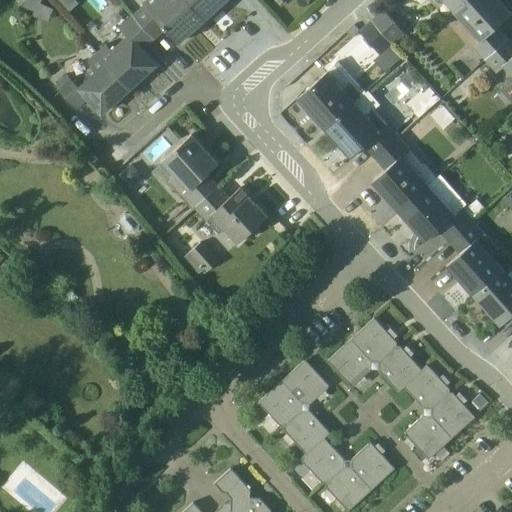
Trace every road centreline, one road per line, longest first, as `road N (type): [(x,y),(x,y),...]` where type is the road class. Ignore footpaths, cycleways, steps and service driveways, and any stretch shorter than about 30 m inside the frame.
road 1 (residential): [(372,250),(254,128),(247,102),(255,82),(350,0)]
road 2 (residential): [(372,250),(210,408)]
road 3 (residential): [(511,399),(460,355),(372,250)]
road 4 (residential): [(210,408),(312,511)]
